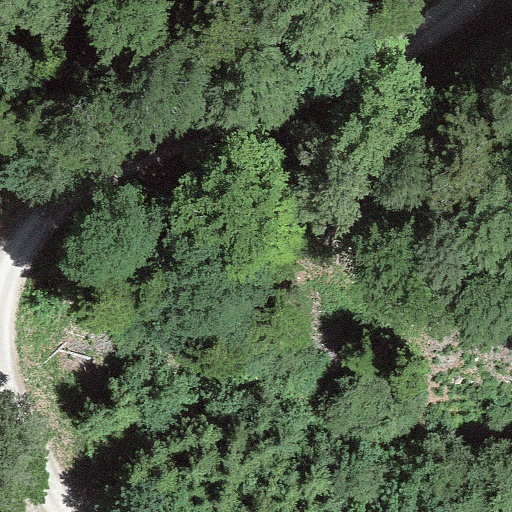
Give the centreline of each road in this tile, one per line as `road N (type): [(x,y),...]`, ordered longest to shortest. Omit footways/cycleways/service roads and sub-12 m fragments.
road 1 (track): [(0,262),(25,220),(60,195),(379,60),(470,0)]
road 2 (track): [(64,511),(0,381)]
